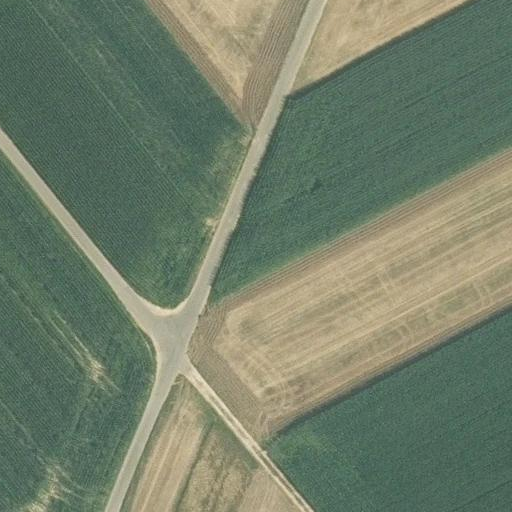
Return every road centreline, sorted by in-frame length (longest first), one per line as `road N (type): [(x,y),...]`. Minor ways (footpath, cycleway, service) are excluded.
road 1 (track): [(173,354),(316,0)]
road 2 (track): [(173,354),(0,139)]
road 3 (track): [(304,511),(173,354)]
road 4 (track): [(110,511),(173,354)]
